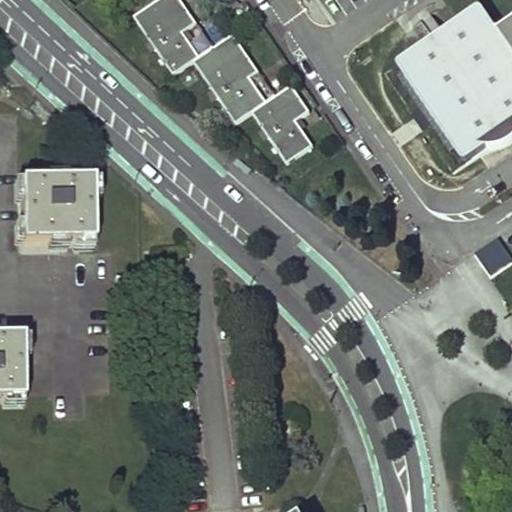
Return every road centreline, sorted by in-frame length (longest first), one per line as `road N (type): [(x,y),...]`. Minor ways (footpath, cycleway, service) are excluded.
road 1 (tertiary): [(422,511),(401,418),(349,313),(12,0)]
road 2 (tertiary): [(0,34),(324,338),(373,432),(396,511)]
